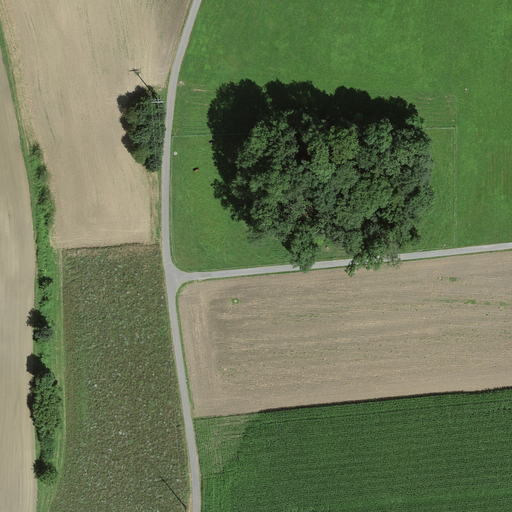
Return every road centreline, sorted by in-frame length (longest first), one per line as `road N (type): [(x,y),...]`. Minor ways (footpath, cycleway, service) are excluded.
road 1 (track): [(194,0),(171,82),(165,173),(167,278),(192,422),(197,511)]
road 2 (track): [(511,244),(167,278)]
